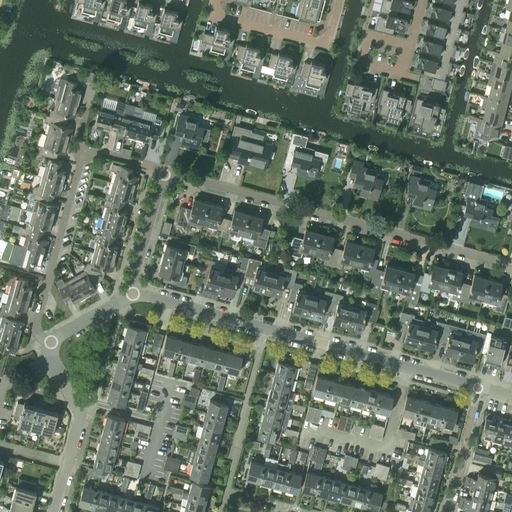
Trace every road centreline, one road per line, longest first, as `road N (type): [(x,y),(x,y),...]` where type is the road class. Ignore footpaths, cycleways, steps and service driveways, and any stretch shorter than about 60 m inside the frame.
road 1 (residential): [(502,263),(164,173)]
road 2 (residential): [(406,364),(132,296)]
road 3 (residential): [(52,345),(36,325),(84,152)]
road 4 (residential): [(310,432),(384,451),(406,364)]
road 5 (residential): [(216,0),(214,8),(324,39),(336,0)]
road 6 (residential): [(445,511),(478,383)]
road 7 (residential): [(132,296),(164,173)]
